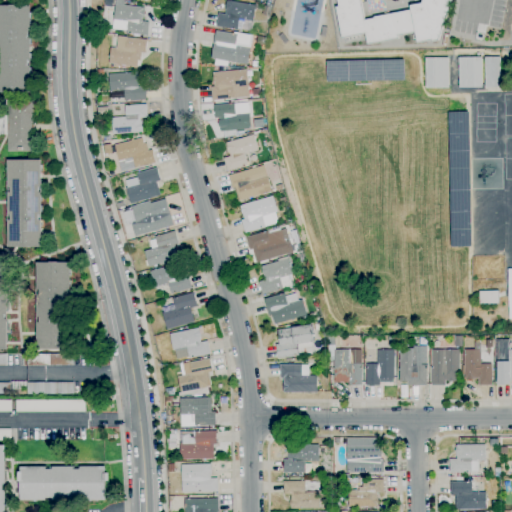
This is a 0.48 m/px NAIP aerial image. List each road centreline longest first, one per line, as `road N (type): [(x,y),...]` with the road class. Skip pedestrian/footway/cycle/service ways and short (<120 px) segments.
road 1 (residential): [(252,511),(244,349),(178,94),(187,0)]
road 2 (tertiary): [(68,0),(70,117),(129,356),(144,482)]
road 3 (residential): [(251,420),(511,418)]
